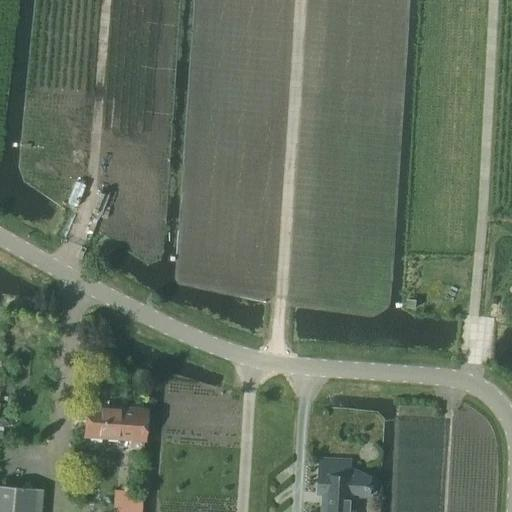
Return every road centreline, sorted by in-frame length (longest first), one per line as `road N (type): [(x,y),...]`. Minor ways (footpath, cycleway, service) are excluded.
road 1 (unclassified): [(511,428),(500,405),(468,383),(307,368),(199,341),(0,237)]
road 2 (track): [(250,359),(240,511)]
road 3 (track): [(449,379),(442,511)]
